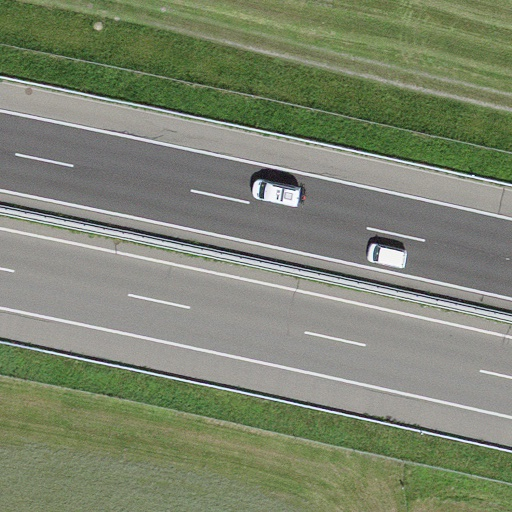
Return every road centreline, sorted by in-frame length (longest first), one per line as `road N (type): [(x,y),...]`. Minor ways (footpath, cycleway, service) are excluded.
road 1 (motorway): [(0,271),(511,380)]
road 2 (motorway): [(511,260),(0,152)]
road 3 (track): [(511,103),(43,0)]
